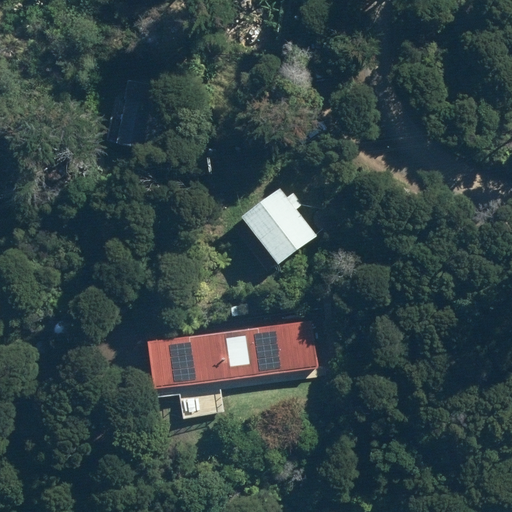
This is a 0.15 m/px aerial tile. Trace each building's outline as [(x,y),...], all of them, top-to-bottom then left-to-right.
[(325,0),(302,0),(302,11),(325,13),(325,0)] [(119,149),(171,154),(176,113),(155,110),(157,88),(127,84),(119,149)] [(286,202),(279,194),(241,223),(279,272),(318,243),(295,214),(302,208),(293,196),(286,202)] [(232,320),(249,318),(247,306),(230,308),(232,320)] [(155,394),(318,373),(312,326),(149,347),(155,394)]
